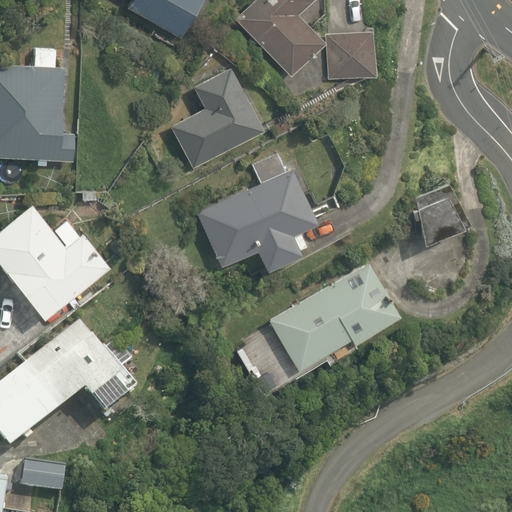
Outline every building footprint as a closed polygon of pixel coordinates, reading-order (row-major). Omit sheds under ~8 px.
[(202,0),(130,0),(127,6),(182,36),(202,0)] [(291,74),(326,39),(298,12),(311,0),(250,0),(237,13),(248,24),(245,27),(291,74)] [(374,27),(325,32),(326,39),(329,78),(378,73),(374,27)] [(48,157),(74,159),(75,131),(64,130),(66,65),(56,64),(57,46),(36,45),(35,63),(0,60),(0,153),(39,157),(38,163),(47,163),(48,157)] [(170,123),(194,166),(266,127),(231,63),(193,84),(205,105),(170,123)] [(196,209),(222,263),(258,246),(268,264),(304,248),(295,230),(320,218),(294,165),(287,168),(278,150),(253,162),(261,180),(196,209)] [(32,180),(32,158),(1,159),(2,181),(32,180)] [(472,219),(449,179),(417,196),(426,241),(472,219)] [(32,201),(0,226),(0,257),(45,315),(111,262),(85,230),(81,233),(68,217),(54,228),(32,201)] [(403,312),(370,260),(269,317),(299,365),(352,335),(355,340),(403,312)] [(102,345),(81,320),(0,382),(0,433),(10,446),(85,387),(92,396),(94,394),(107,410),(138,384),(122,367),(133,358),(117,338),(107,347),(104,344),(102,345)] [(66,464),(25,459),(21,484),(63,490),(66,464)] [(0,511),(3,511),(8,476),(0,475),(0,511)]
